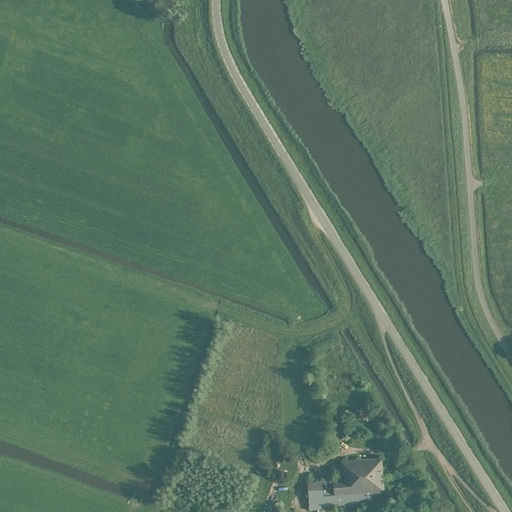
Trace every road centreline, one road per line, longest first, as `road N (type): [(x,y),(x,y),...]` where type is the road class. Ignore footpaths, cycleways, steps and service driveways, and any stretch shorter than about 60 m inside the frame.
road 1 (tertiary): [(504,511),(238,81),(221,44),(215,0)]
road 2 (track): [(0,234),(303,334),(324,329),(348,303),(312,227),(316,210)]
road 3 (unclassified): [(511,357),(480,296),(462,98),(442,0)]
